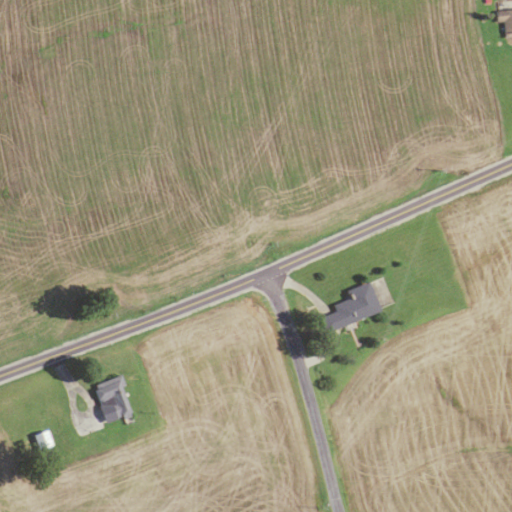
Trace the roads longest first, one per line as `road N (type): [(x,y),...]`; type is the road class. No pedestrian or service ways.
road 1 (tertiary): [(0,375),(250,280),(511,163)]
road 2 (residential): [(267,272),(337,511)]
